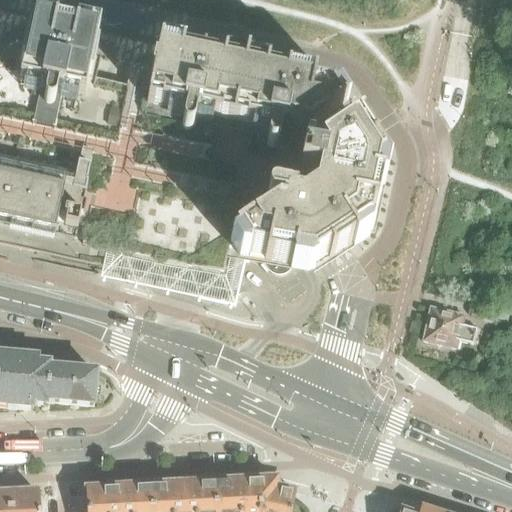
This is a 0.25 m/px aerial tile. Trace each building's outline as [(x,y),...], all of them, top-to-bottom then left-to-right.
[(45,130),(67,29),(55,27),(57,21),(33,16),(32,22),(2,15),(0,26),(0,120),(36,128),(37,125),(41,126),(40,129),(45,130)] [(111,144),(121,92),(122,87),(134,90),(137,76),(155,80),(162,50),(159,49),(158,49),(156,56),(141,53),(142,51),(134,49),(133,52),(118,48),(119,41),(98,36),(99,30),(76,25),(74,31),(67,29),(45,130),(51,131),(52,127),(56,128),(55,132),(111,144)] [(189,134),(204,59),(182,54),(183,48),(160,43),(159,49),(162,50),(155,80),(150,107),(187,115),(184,127),(184,129),(185,132),(186,133),(189,134)] [(234,125),(248,62),(223,57),(222,63),(204,59),(189,134),(191,134),(194,133),(195,132),(196,130),(198,117),(234,125)] [(273,151),(288,77),(266,73),(268,67),(248,62),(234,125),(271,132),(268,145),(268,147),(269,149),(270,150),(271,151),(273,151)] [(0,163),(3,164),(3,168),(32,174),(34,170),(66,177),(65,182),(89,186),(77,241),(83,243),(82,246),(124,255),(131,219),(173,192),(174,192),(218,202),(214,221),(215,222),(215,226),(216,230),(217,234),(220,240),(221,242),(224,245),(227,248),(231,250),(235,252),(238,254),(241,255),(244,259),(260,263),(264,266),(268,272),(271,275),(275,278),(279,278),(283,278),(287,276),(290,272),(291,270),(291,269),(293,262),(286,252),(285,252),(274,234),(263,231),(266,215),(276,217),(283,218),(289,228),(300,221),(302,221),(310,234),(330,220),(325,210),(332,182),(317,161),(335,143),(331,138),(334,136),(334,135),(311,149),(307,143),(329,128),(329,127),(326,129),(323,125),(311,135),(286,130),(285,136),(282,136),(280,147),(279,148),(279,149),(278,150),(277,151),(276,151),(274,152),(273,151),(271,151),(270,150),(269,149),(268,147),(268,145),(271,132),(234,125),(198,117),(196,130),(195,132),(194,133),(191,134),(189,134),(186,133),(185,132),(184,129),(184,127),(187,115),(150,107),(155,80),(137,76),(134,90),(122,87),(121,92),(111,144),(55,132),(56,128),(52,127),(51,131),(45,130),(40,129),(41,126),(37,125),(36,128),(0,120),(0,163)] [(351,111),(348,105),(346,106),(337,92),(334,91),(335,88),(288,77),(273,151),(274,152),(276,151),(277,151),(278,150),(279,149),(279,148),(280,147),(282,136),(285,136),(286,130),(311,135),(323,125),(326,129),(329,127),(325,122),(338,113),(341,118),(351,111)] [(383,170),(358,131),(344,140),(343,138),(338,141),(334,136),(331,138),(335,143),(317,161),(332,182),(378,193),(383,170)] [(0,224),(77,241),(89,186),(65,182),(66,177),(34,170),(32,174),(3,168),(3,164),(0,163),(0,224)] [(369,237),(378,193),(332,182),(325,210),(330,220),(331,219),(351,249),(369,237)] [(351,249),(331,219),(330,220),(310,234),(302,221),(300,221),(289,228),(283,218),(276,217),(266,215),(263,231),(274,234),(285,252),(286,252),(293,262),(291,269),(291,270),(311,274),(340,256),(351,249)] [(106,255),(100,283),(235,312),(244,269),(228,265),(225,281),(106,255)] [(484,320),(486,311),(470,307),(468,316),(484,320)] [(473,348),(477,331),(461,327),(463,319),(430,311),(422,344),(456,352),(457,344),(473,348)] [(49,371),(49,367),(37,366),(37,361),(0,357),(0,409),(32,413),(33,408),(45,409),(46,405),(93,410),(96,376),(49,371)] [(215,485),(216,511),(290,511),(293,504),(295,495),(274,491),(274,482),(227,485),(225,483),(218,483),(216,485),(215,485)] [(216,511),(215,485),(212,486),(210,484),(203,484),(202,486),(163,488),(161,486),(154,487),(152,489),(150,489),(151,511),(216,511)] [(151,511),(150,489),(148,489),(146,487),(140,488),(138,490),(90,492),(86,497),(86,511),(151,511)] [(0,511),(38,511),(38,499),(33,495),(0,496),(0,511)]
